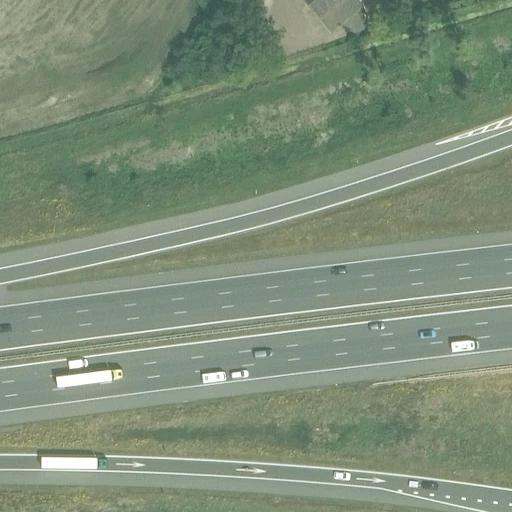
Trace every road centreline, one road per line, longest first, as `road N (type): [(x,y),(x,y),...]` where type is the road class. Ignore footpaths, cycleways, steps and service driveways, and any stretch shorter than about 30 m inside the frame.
road 1 (track): [(511,29),(0,178)]
road 2 (motorway): [(511,138),(340,194),(0,277)]
road 3 (motorway): [(511,268),(0,331)]
road 4 (motorway): [(0,390),(511,328)]
road 5 (motorway): [(0,462),(376,481),(511,499)]
